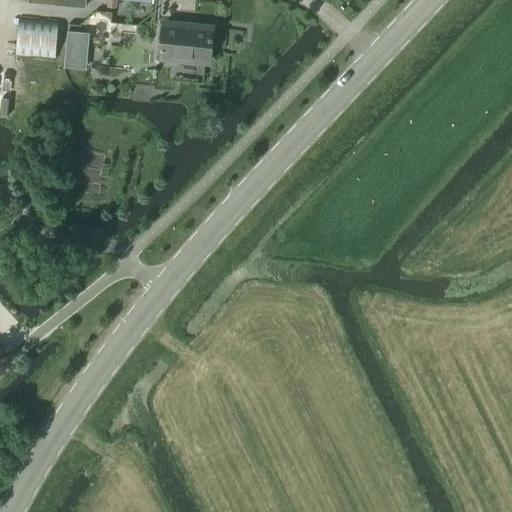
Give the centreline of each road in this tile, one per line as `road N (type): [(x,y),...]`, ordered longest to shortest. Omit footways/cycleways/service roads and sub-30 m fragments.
road 1 (tertiary): [(162,290),(429,0)]
road 2 (tertiary): [(6,511),(102,363),(162,290)]
road 3 (unclassified): [(17,346),(127,258),(162,290)]
